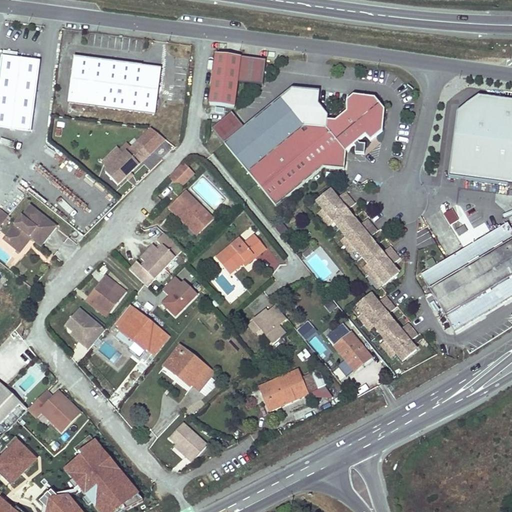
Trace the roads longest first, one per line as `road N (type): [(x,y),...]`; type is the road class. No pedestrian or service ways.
road 1 (unclassified): [(206,31),(184,148),(54,293),(39,328),(168,483)]
road 2 (secondary): [(275,0),(510,24)]
road 3 (unclassified): [(206,31),(439,63)]
road 4 (unclassified): [(0,5),(206,31)]
road 5 (unclassified): [(403,198),(409,278),(440,334),(457,341)]
road 6 (unclassified): [(439,63),(403,198)]
